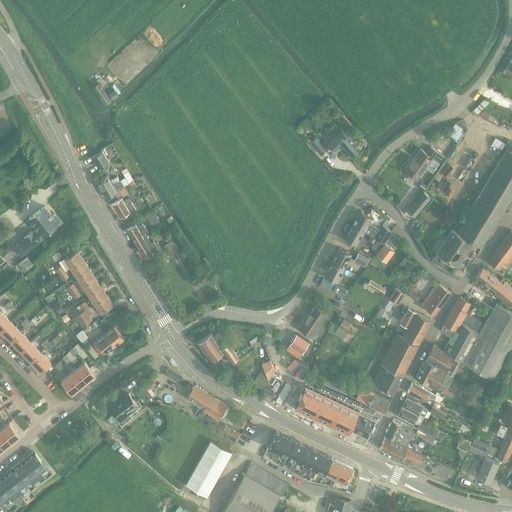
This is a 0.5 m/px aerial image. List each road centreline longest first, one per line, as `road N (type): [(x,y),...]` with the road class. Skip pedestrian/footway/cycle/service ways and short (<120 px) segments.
road 1 (secondary): [(10,50),(172,337)]
road 2 (unclassified): [(172,337),(214,314),(268,321),(290,308),(362,187)]
road 3 (secondary): [(172,337),(217,383),(370,462)]
road 4 (unclassified): [(362,187),(396,144),(474,90),(511,19)]
road 5 (residential): [(370,462),(461,286)]
road 6 (residential): [(461,286),(423,261),(395,214),(362,187)]
road 7 (residential): [(62,410),(172,337)]
road 8 (secondary): [(370,462),(454,502),(488,509)]
